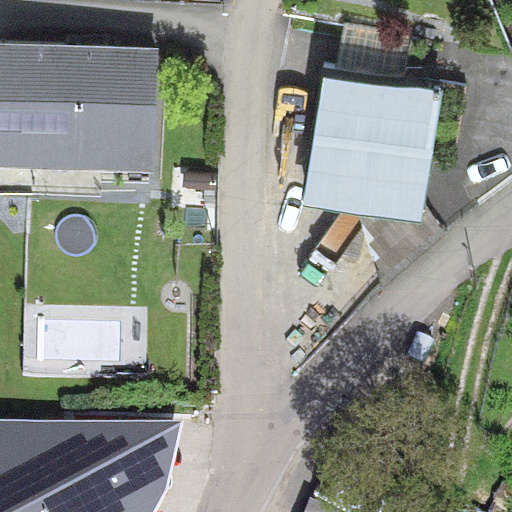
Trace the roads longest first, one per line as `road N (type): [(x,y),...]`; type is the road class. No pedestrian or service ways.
road 1 (residential): [(263,0),(254,34),(246,479)]
road 2 (residential): [(511,215),(371,337),(246,479)]
